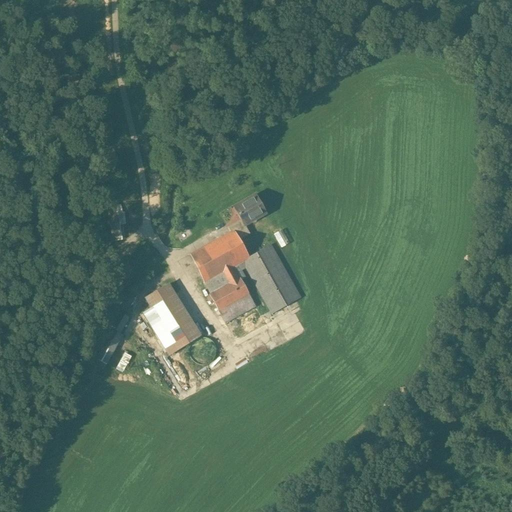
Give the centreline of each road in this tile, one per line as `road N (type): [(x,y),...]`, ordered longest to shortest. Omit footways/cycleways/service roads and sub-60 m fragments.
road 1 (unclassified): [(113,0),(118,68),(154,240)]
road 2 (track): [(152,234),(105,256),(0,402)]
